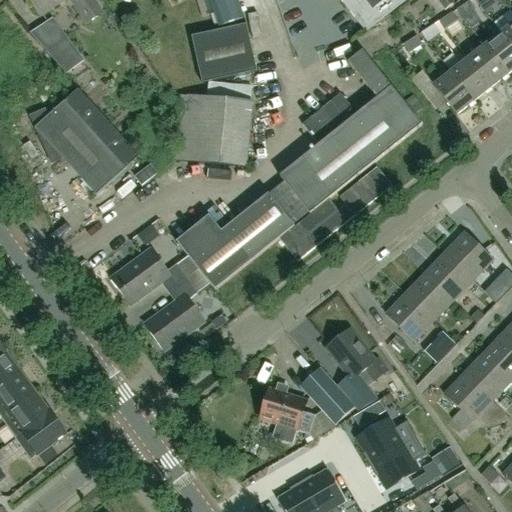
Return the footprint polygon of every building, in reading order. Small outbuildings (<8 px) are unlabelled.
[(95,0),(28,0),(39,16),(62,0),(68,0),(87,27),(105,15),(95,0)] [(237,0),(204,0),(209,15),(214,13),(219,28),(244,19),(237,0)] [(342,0),(368,31),(407,0),(342,0)] [(455,4),(451,0),(435,0),(445,12),(455,4)] [(473,0),(481,10),(494,0),(473,0)] [(462,20),(476,11),(470,2),(456,11),(462,20)] [(452,13),(439,22),(445,31),(458,23),(452,13)] [(257,73),(247,25),(191,37),(201,85),(257,73)] [(427,44),(440,35),(434,25),(420,35),(427,44)] [(511,25),(501,34),(511,48),(511,25)] [(511,48),(501,34),(484,47),(507,77),(511,72),(511,48)] [(417,36),(403,46),(412,58),(416,56),(424,51),(420,47),(423,45),(417,36)] [(85,62),(66,38),(52,49),(70,73),(85,62)] [(484,47),(467,61),(490,90),(507,77),(484,47)] [(413,96),(402,104),(362,54),(349,64),(378,100),(280,178),(310,216),(421,127),(413,117),(423,109),(413,96)] [(490,90),(467,61),(451,74),(474,103),(490,90)] [(474,103),(451,74),(434,87),(431,83),(421,90),(437,112),(447,105),(457,117),(474,103)] [(208,84),(207,98),(182,96),(174,160),(246,169),(254,104),(251,103),(252,88),(208,84)] [(78,91),(65,103),(50,116),(45,111),(30,118),(48,159),(58,155),(96,197),(139,158),(78,91)] [(175,242),(187,257),(197,270),(210,286),(213,290),(293,228),(268,195),(221,233),(208,216),(175,242)] [(465,234),(445,254),(474,282),(494,262),(465,234)] [(445,254),(425,275),(454,303),(474,282),(445,254)] [(140,256),(114,275),(131,298),(138,299),(159,283),(166,292),(185,279),(176,266),(167,273),(156,258),(140,256)] [(425,275),(406,295),(435,323),(454,303),(425,275)] [(152,318),(151,325),(167,347),(193,328),(196,313),(188,302),(198,295),(185,279),(166,292),(173,302),(152,318)] [(486,293),(496,303),(503,295),(492,286),(486,293)] [(435,323),(406,295),(386,316),(415,343),(435,323)] [(478,311),(471,319),(476,323),(483,316),(478,311)] [(211,323),(216,331),(226,323),(220,316),(211,323)] [(511,325),(503,335),(511,343),(511,325)] [(350,331),(326,350),(348,379),(335,389),(353,410),(354,409),(358,413),(378,401),(359,377),(364,373),(373,384),(387,372),(378,361),(375,363),(350,331)] [(454,345),(442,333),(424,352),(436,364),(454,345)] [(511,343),(503,335),(484,355),(511,382),(511,343)] [(0,388),(20,374),(5,355),(0,358),(0,388)] [(511,382),(484,355),(464,375),(493,403),(511,382)] [(320,370),(300,388),(335,426),(353,410),(335,389),(320,370)] [(35,394),(20,374),(0,388),(0,417),(1,419),(35,394)] [(493,403),(464,375),(444,396),(473,423),(493,403)] [(270,390),(260,421),(277,427),(273,438),(292,445),(296,433),(307,437),(314,418),(302,414),(306,402),(286,396),(289,388),(277,384),(275,392),(270,390)] [(16,439),(49,414),(35,394),(1,419),(16,439)] [(354,418),(360,428),(374,420),(368,409),(354,418)] [(30,461),(66,435),(50,414),(49,414),(16,439),(15,440),(30,461)] [(416,439),(407,424),(394,432),(388,421),(356,441),(364,454),(362,456),(369,467),(416,439)] [(412,461),(424,454),(416,439),(369,467),(376,479),(378,478),(386,491),(418,472),(412,461)] [(431,460),(442,476),(460,465),(449,448),(431,460)] [(511,466),(503,476),(511,484),(511,466)] [(490,467),(481,476),(490,485),(499,476),(490,467)] [(313,476),(301,483),(318,511),(338,511),(337,508),(347,502),(328,470),(314,478),(313,476)] [(426,475),(412,483),(417,491),(431,483),(426,474),(426,475)] [(291,492),(277,501),(284,511),(318,511),(301,483),(290,490),(291,492)] [(465,511),(463,508),(455,496),(440,507),(443,511),(465,511)]
